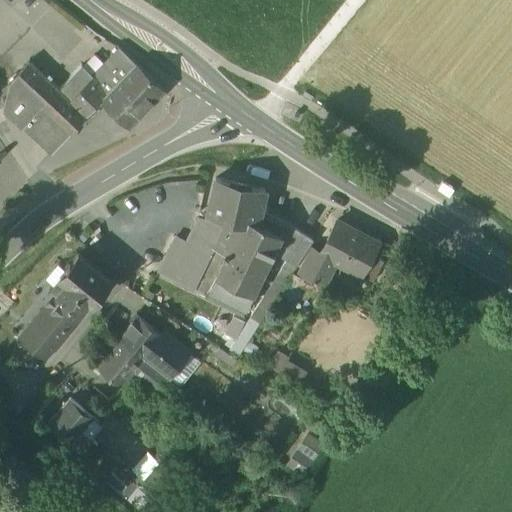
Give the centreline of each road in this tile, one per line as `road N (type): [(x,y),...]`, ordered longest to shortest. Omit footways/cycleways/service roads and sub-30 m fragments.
road 1 (tertiary): [(230,106),(511,280)]
road 2 (tertiary): [(0,258),(51,213),(230,106)]
road 3 (tertiary): [(86,0),(230,106)]
road 4 (track): [(257,123),(354,0)]
